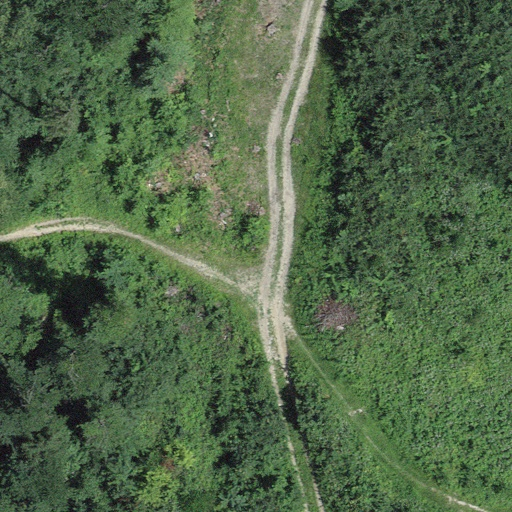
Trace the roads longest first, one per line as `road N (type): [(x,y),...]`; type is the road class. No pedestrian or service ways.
road 1 (track): [(484,511),(395,473),(308,346),(216,271),(102,225),(0,245)]
road 2 (track): [(316,511),(254,307),(315,0)]
road 3 (track): [(116,0),(177,188),(254,307)]
